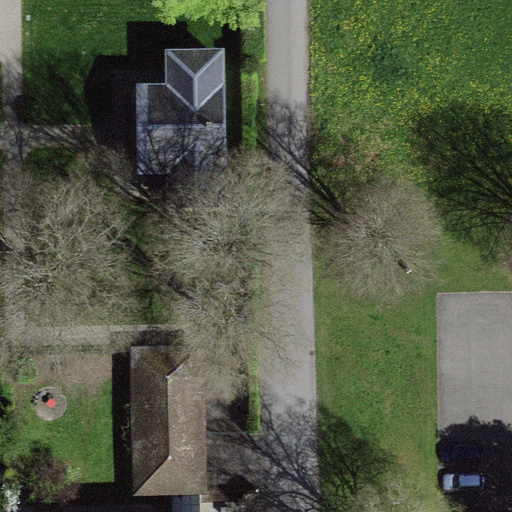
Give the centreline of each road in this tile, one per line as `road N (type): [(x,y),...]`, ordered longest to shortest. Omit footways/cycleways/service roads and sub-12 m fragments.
road 1 (unclassified): [(282,0),(294,511)]
road 2 (unknown): [(49,511),(144,480),(294,470)]
